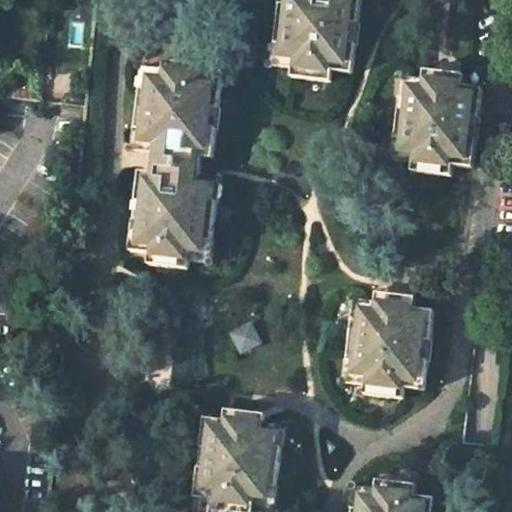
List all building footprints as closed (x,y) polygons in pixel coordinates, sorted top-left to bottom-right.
[(283,0),(277,57),(286,58),(284,67),(295,69),(293,79),(334,85),(335,74),(354,76),(364,4),(364,0),(283,0)] [(275,67),(284,67),(286,58),(277,57),(275,67)] [(145,264),(187,270),(188,259),(198,260),(199,252),(210,253),(218,192),(207,190),(208,181),(199,179),(201,158),(211,159),(211,158),(221,80),(201,78),(203,67),(203,66),(189,64),(164,61),(162,72),(152,70),(151,79),(142,78),(134,139),(142,140),(141,150),(153,152),(150,173),(138,172),(137,183),(133,211),(133,212),(128,251),(140,253),(147,254),(145,264)] [(152,70),(143,70),(142,78),(151,79),(152,70)] [(451,179),(453,167),(473,170),(478,125),(482,91),(479,90),(462,88),(463,76),(445,74),(424,72),(422,84),(410,82),(409,92),(401,91),(399,109),(394,151),(401,152),(402,152),(401,160),(401,161),(413,163),(412,175),(450,179),(451,179)] [(410,82),(402,81),(401,91),(409,92),(410,82)] [(394,151),(393,160),(401,161),(401,160),(402,152),(401,152),(394,151)] [(199,260),(208,261),(210,253),(199,252),(198,260),(199,260)] [(355,311),(348,373),(357,375),(356,383),(425,392),(433,313),(413,310),(414,301),(393,298),(374,295),(373,305),(365,304),(364,312),(355,311)] [(356,303),(355,311),(364,312),(365,304),(356,303)] [(260,343),(251,325),(233,334),(243,352),(260,343)] [(356,383),(357,375),(348,373),(347,383),(355,384),(356,383)] [(275,501),(283,440),(273,438),(275,429),(264,427),(265,417),(246,414),(224,411),(223,422),(204,420),(193,499),(203,501),(201,511),(252,511),(253,507),(264,508),(265,500),(275,501)] [(283,440),(284,430),(275,429),(273,438),(283,440)] [(431,511),(433,500),(414,497),(415,487),(375,482),(375,492),(364,490),(363,501),(353,499),(351,511),(431,511)] [(363,501),(364,490),(355,490),(353,499),(363,501)] [(201,511),(203,501),(193,499),(191,511),(201,511)] [(275,501),(265,500),(264,508),(274,510),(275,501)]
